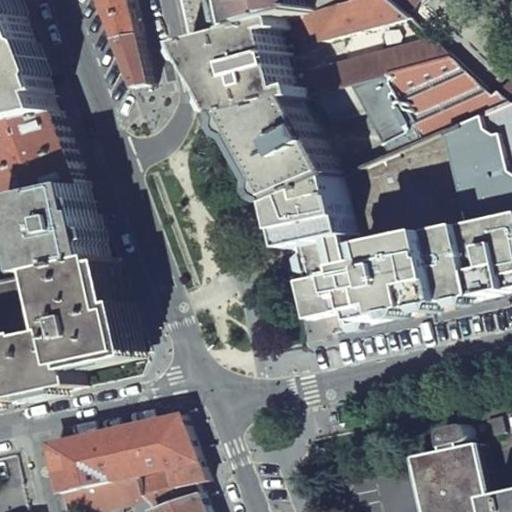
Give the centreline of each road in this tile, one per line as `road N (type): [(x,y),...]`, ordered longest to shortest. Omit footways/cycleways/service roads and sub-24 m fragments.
road 1 (residential): [(511,341),(309,389),(211,385)]
road 2 (residential): [(211,385),(121,168)]
road 3 (residential): [(161,0),(183,107),(174,129),(121,168)]
road 4 (residential): [(211,385),(36,431)]
road 5 (residential): [(121,168),(58,0)]
road 6 (residential): [(261,511),(211,385)]
